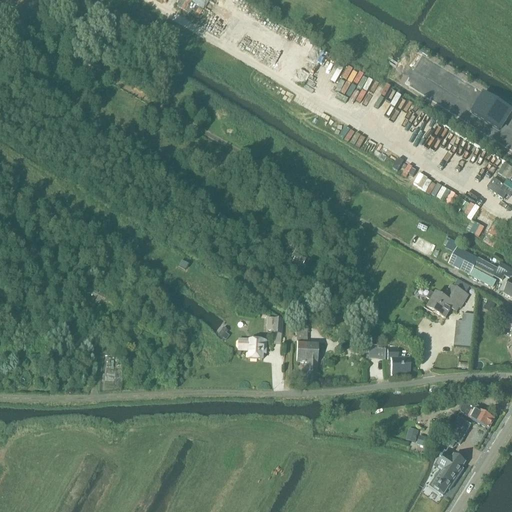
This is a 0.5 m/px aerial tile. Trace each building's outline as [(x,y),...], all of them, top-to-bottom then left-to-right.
[(501,131),(511,113),(511,109),(483,92),(470,112),(501,131)] [(219,215),(212,227),(233,240),(240,228),(219,215)] [(497,271),(461,251),(463,247),(449,239),(444,249),(455,255),(449,266),(490,288),(494,281),(473,270),(475,268),(504,283),(509,275),(511,276),(511,269),(510,268),(502,264),(497,271)] [(181,261),(178,267),(185,271),(188,266),(181,261)] [(511,298),(511,280),(503,294),(511,298)] [(469,288),(457,281),(453,287),(450,286),(443,298),(436,293),(436,294),(430,291),(427,298),(432,301),(427,308),(446,319),(454,305),(460,308),(467,296),(466,295),(469,288)] [(96,298),(98,294),(88,289),(85,292),(96,298)] [(99,293),(98,294),(96,298),(97,298),(101,301),(116,309),(119,303),(99,293)] [(490,314),(495,305),(487,301),(482,310),(490,314)] [(282,335),(283,320),(273,320),(273,315),(267,315),(267,319),(266,331),(272,332),(272,335),(275,335),(274,346),(280,346),(281,335),(282,335)] [(469,357),(473,316),(461,315),(461,321),(456,321),(456,322),(455,322),(452,356),(469,357)] [(511,318),(508,316),(503,324),(511,330),(511,318)] [(223,339),(228,332),(224,329),(218,336),(223,339)] [(317,385),(318,345),(307,344),(308,330),(298,330),(297,363),(307,364),(306,384),(317,385)] [(130,351),(134,343),(126,338),(121,346),(130,351)] [(266,351),(267,342),(239,341),(239,351),(249,352),(249,361),(262,361),(263,351),(266,351)] [(385,349),(377,349),(378,347),(371,346),(371,349),(369,349),(369,358),(384,360),(385,349)] [(409,376),(410,359),(398,359),(398,347),(388,347),(388,358),(391,358),(391,375),(409,376)] [(53,371),(53,359),(43,359),(43,370),(53,371)] [(489,429),(495,420),(479,411),(479,410),(475,407),(473,402),(463,403),(460,409),(461,413),(464,415),(489,429)] [(471,426),(461,420),(459,419),(448,439),(449,439),(446,445),(447,445),(452,448),(455,443),(460,446),(471,426)] [(415,442),(418,431),(408,428),(405,440),(415,442)] [(431,449),(433,440),(419,436),(416,445),(431,449)] [(449,491),(464,471),(462,469),(465,464),(455,456),(452,459),(446,455),(443,459),(442,458),(441,461),(438,466),(445,470),(436,483),(440,486),(440,487),(442,489),(439,492),(444,496),(447,490),(449,491)]
